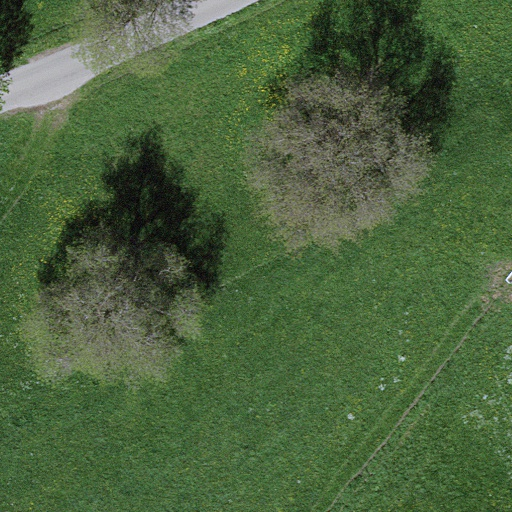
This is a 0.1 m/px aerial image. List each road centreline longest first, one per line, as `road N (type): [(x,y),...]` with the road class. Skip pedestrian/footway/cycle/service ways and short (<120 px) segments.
road 1 (residential): [(0,97),(205,0)]
road 2 (track): [(65,68),(0,195)]
